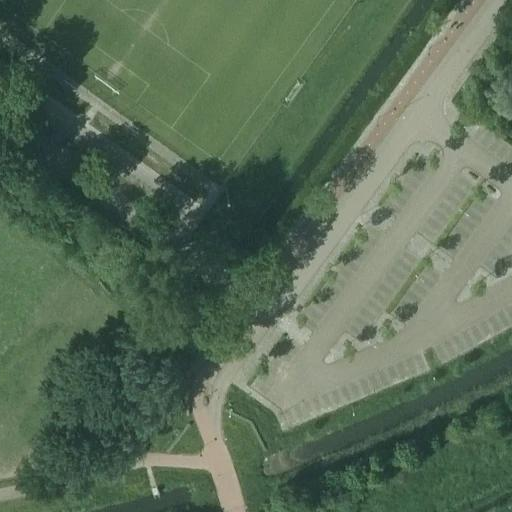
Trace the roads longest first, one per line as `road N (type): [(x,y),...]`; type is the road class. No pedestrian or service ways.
road 1 (unclassified): [(267,318),(501,0)]
road 2 (unclassified): [(267,318),(223,381),(209,437)]
